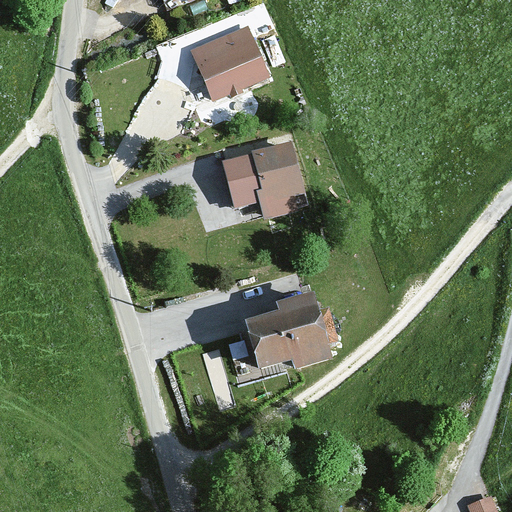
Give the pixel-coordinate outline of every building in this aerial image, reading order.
[(266,78),(247,31),(194,54),(214,101),(230,93),(239,90),(266,78)] [(242,95),(239,90),(230,93),(232,99),(242,95)] [(299,190),(288,151),(259,158),(262,167),(269,196),(263,198),(263,199),(268,216),(293,210),(288,193),(299,190)] [(269,196),(262,167),(255,168),(257,178),(255,179),(261,200),(263,199),(263,198),(269,196)] [(303,207),(299,190),(288,193),(293,210),(303,207)] [(335,342),(327,314),(315,317),(311,302),(281,311),(284,320),(250,330),(261,369),(295,359),(297,369),(328,360),(324,345),(335,342)] [(492,511),(487,503),(470,511),(492,511)]
